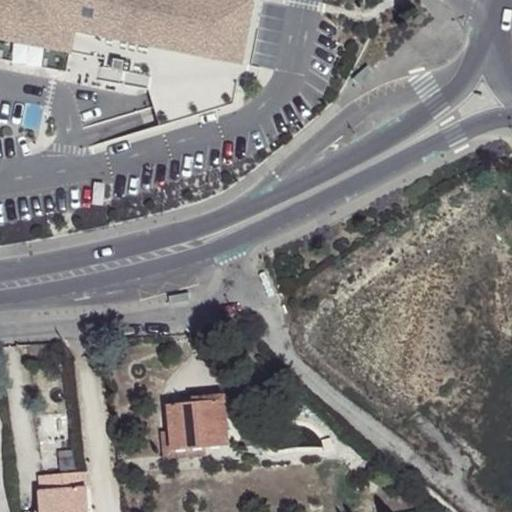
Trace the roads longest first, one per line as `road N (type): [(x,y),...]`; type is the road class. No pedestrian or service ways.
road 1 (secondary): [(491,42),(436,107),(291,191),(198,230),(0,274)]
road 2 (secondary): [(0,299),(213,250),(453,134),(511,116)]
